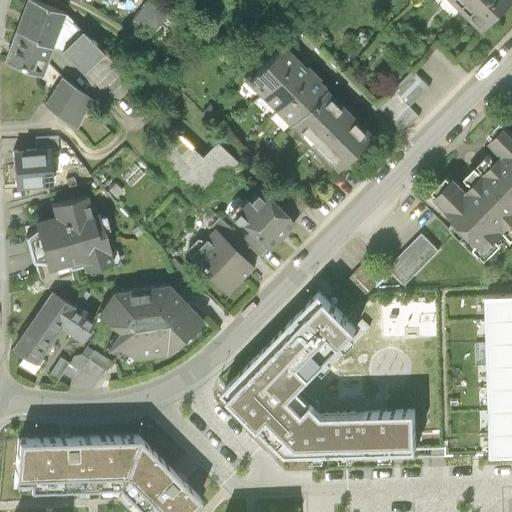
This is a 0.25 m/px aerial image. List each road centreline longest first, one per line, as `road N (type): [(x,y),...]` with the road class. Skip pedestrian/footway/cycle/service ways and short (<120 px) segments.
road 1 (residential): [(184,378),(250,323),(511,57)]
road 2 (residential): [(268,484),(511,478)]
road 3 (residential): [(0,397),(85,408),(155,394)]
road 4 (residential): [(155,394),(240,484),(268,484)]
road 5 (residential): [(268,484),(267,468),(184,378)]
